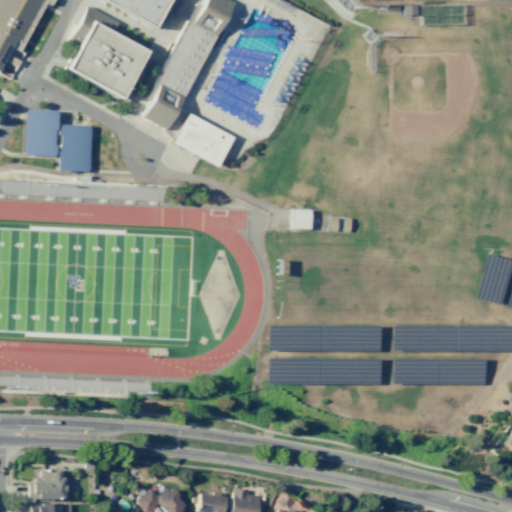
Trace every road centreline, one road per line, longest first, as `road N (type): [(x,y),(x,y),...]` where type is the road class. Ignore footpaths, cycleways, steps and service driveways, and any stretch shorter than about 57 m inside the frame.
road 1 (tertiary): [(511,503),(266,444),(0,421)]
road 2 (tertiary): [(0,439),(217,455),(477,511)]
